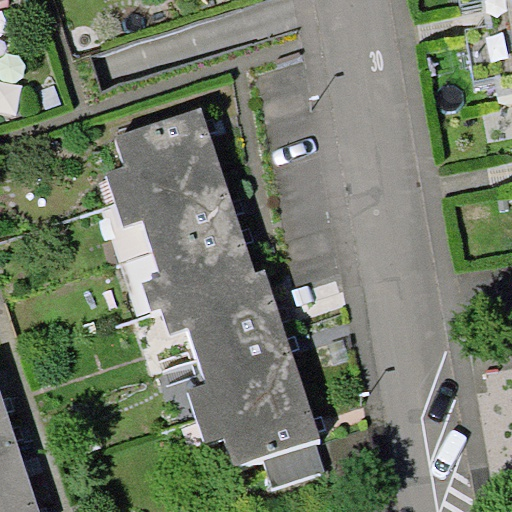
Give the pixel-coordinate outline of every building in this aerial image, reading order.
[(511,103),(511,0),(484,0),(502,106),(511,103)] [(113,147),(131,203),(218,174),(200,119),(113,147)] [(131,203),(149,258),(236,230),(218,174),(131,203)] [(149,258),(167,314),(178,310),(254,285),(236,230),(149,258)] [(178,310),(196,365),(283,337),(265,282),(254,285),(178,310)] [(196,365),(214,421),(301,393),(283,337),(196,365)] [(271,494),(323,478),(314,450),(319,448),(301,393),(214,421),(232,476),(262,467),(271,494)] [(0,429),(0,491),(25,483),(7,427),(0,429)] [(0,491),(0,511),(34,511),(25,483),(0,491)]
